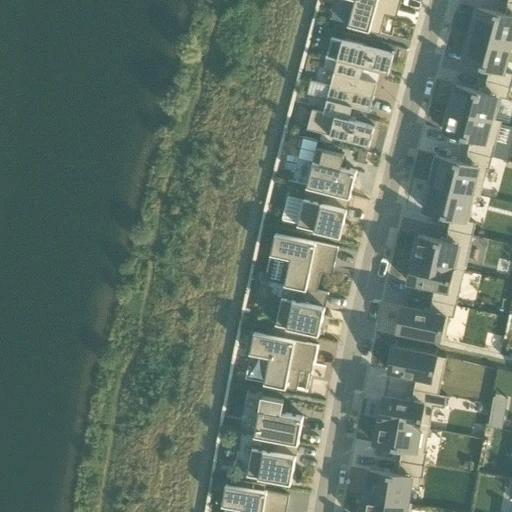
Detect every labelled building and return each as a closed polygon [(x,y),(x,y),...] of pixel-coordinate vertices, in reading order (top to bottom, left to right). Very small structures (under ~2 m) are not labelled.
[(355,0),(349,25),(381,34),(387,14),(388,8),(399,10),(402,0),(355,0)] [(477,6),(470,34),(510,45),(511,37),(511,3),(506,3),(504,13),(477,6)] [(469,34),(462,61),(489,68),(486,80),(511,86),(511,80),(511,73),(503,72),(510,45),(469,34)] [(332,37),(327,57),(338,60),(331,86),(375,98),(375,96),(374,96),(377,84),(360,79),(364,67),(389,73),(395,52),(393,51),(392,53),(332,37)] [(455,84),(450,108),(490,118),(495,97),(496,96),(507,99),(510,87),(486,80),(483,92),(455,84)] [(313,110),(308,129),(368,145),(367,147),(370,148),(375,126),(350,120),(353,107),(370,112),(373,99),(374,99),(375,98),(331,86),(331,87),(324,113),(313,110)] [(446,107),(441,128),(467,136),(464,150),(489,155),(492,141),(481,138),(487,119),(446,107)] [(317,148),(308,186),(351,197),(358,171),(342,167),(345,154),(317,148)] [(433,156),(428,182),(467,191),(474,166),(485,169),(489,156),(463,150),(461,161),(433,156)] [(429,182),(422,208),(449,215),(446,228),(470,234),(473,220),(462,217),(468,192),(429,182)] [(308,186),(298,225),(342,236),(351,197),(308,186)] [(417,232),(411,257),(453,267),(458,244),(468,245),(469,235),(444,228),(443,238),(417,232)] [(276,234),(271,255),(291,259),(285,284),(318,291),(322,272),(323,266),(334,268),(339,247),(276,234)] [(408,258),(403,280),(429,286),(427,299),(451,304),(454,291),(443,288),(448,267),(408,258)] [(285,285),(277,324),(320,333),(329,293),(318,291),(285,284),(285,285)] [(399,302),(394,330),(436,339),(441,312),(449,314),(451,305),(424,299),(423,308),(399,302)] [(255,332),(250,354),(270,357),(265,384),(298,390),(302,370),(303,363),(314,366),(318,345),(255,332)] [(394,347),(389,371),(417,377),(415,390),(439,395),(439,394),(447,358),(394,347)] [(384,397),(380,420),(430,430),(435,406),(445,408),(447,396),(439,394),(439,395),(415,390),(412,402),(384,397)] [(256,435),(255,435),(299,443),(304,417),(282,413),(285,400),(262,396),(256,435)] [(380,420),(376,444),(403,449),(401,461),(426,465),(428,453),(426,453),(430,430),(380,420)] [(255,435),(248,475),(292,483),(299,443),(255,435)] [(371,470),(367,497),(408,503),(408,502),(411,486),(420,487),(422,478),(424,478),(426,465),(401,461),(399,474),(371,470)] [(226,485),(223,506),(242,509),(242,511),(287,511),(290,495),(265,491),(266,485),(250,483),(249,488),(226,485)] [(367,497),(364,511),(411,511),(413,503),(408,502),(408,503),(367,497)]
